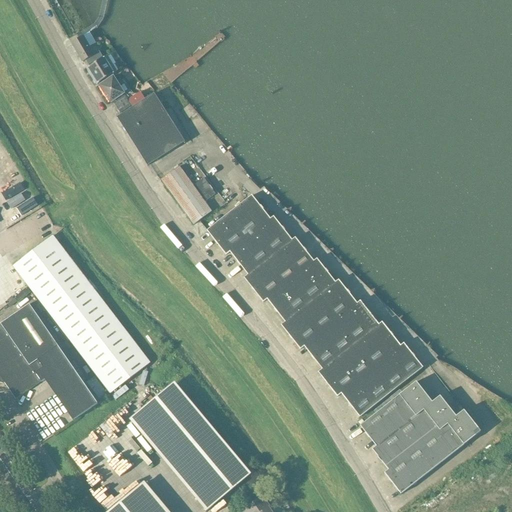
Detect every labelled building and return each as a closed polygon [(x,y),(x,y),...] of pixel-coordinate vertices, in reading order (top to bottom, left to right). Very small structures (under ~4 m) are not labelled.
[(93,54),(83,36),(70,43),(81,62),(85,60),(88,65),(102,57),(99,51),(93,54)] [(117,72),(107,56),(88,68),(97,84),(117,72)] [(124,94),(112,77),(98,86),(110,103),(124,94)] [(184,143),(154,95),(145,100),(116,117),(146,166),(165,154),(184,143)] [(130,107),(124,96),(113,103),(120,113),(130,107)] [(204,202),(215,194),(204,179),(193,186),(179,167),(161,180),(194,225),(212,212),(204,202)] [(378,326),(359,302),(356,305),(338,281),(335,283),(316,260),(313,262),(294,239),(291,241),(273,218),(269,220),(251,197),(207,231),(226,256),(230,252),(248,275),(244,278),(263,303),(267,300),(285,322),(281,325),(300,350),(304,347),(322,370),(318,373),(337,397),(341,394),(360,417),(422,369),(403,344),(400,347),(381,323),(378,326)] [(103,302),(53,237),(13,267),(110,394),(149,363),(103,302)] [(18,303),(30,292),(26,288),(14,298),(18,303)] [(98,404),(29,304),(1,324),(0,324),(0,382),(2,383),(3,384),(5,383),(16,399),(41,382),(42,382),(45,380),(73,421),(98,404)] [(468,442),(481,432),(464,410),(456,417),(440,396),(432,402),(416,382),(360,426),(376,446),(372,450),(388,470),(384,473),(401,494),(465,444),(469,448),(471,446),(468,442)] [(208,511),(253,475),(175,383),(165,392),(130,421),(206,511),(208,511)] [(164,511),(140,483),(105,511),(164,511)] [(269,511),(267,509),(269,508),(262,497),(243,510),(244,511),(269,511)]
